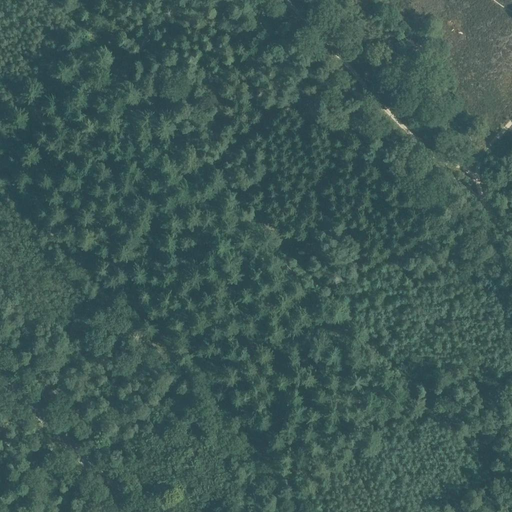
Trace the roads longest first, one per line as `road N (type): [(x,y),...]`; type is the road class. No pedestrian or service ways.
road 1 (track): [(47,0),(511,490)]
road 2 (tertiary): [(136,511),(0,365)]
